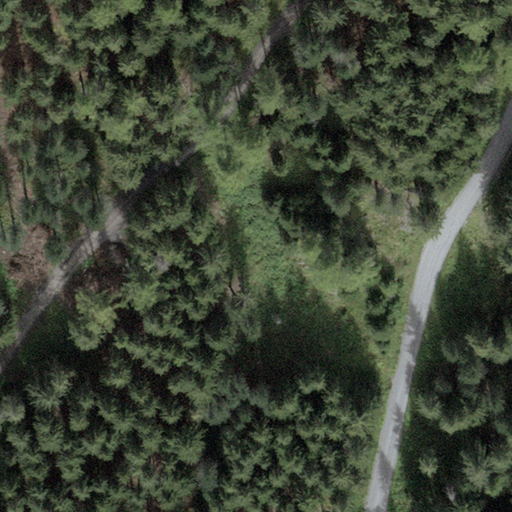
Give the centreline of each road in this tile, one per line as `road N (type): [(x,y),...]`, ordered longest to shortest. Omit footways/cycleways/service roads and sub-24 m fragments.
road 1 (track): [(0,366),(6,344),(118,204),(191,153),(246,96),(308,0)]
road 2 (unclassified): [(375,511),(428,263),(511,106)]
